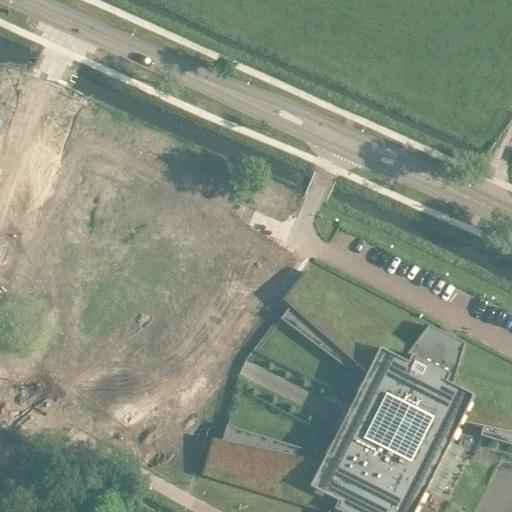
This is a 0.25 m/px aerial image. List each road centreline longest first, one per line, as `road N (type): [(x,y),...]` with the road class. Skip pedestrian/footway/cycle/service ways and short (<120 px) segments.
road 1 (residential): [(35,475),(179,378),(252,314),(343,139)]
road 2 (tertiary): [(343,139),(27,0)]
road 3 (tertiary): [(511,211),(343,139)]
